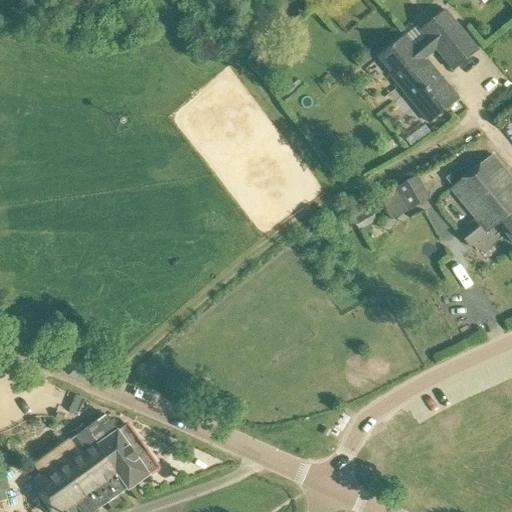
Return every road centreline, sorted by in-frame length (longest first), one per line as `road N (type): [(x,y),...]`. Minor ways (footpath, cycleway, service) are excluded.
road 1 (track): [(103,387),(283,234),(481,117)]
road 2 (tertiary): [(330,485),(0,345)]
road 3 (unclassified): [(330,485),(376,411),(511,344)]
